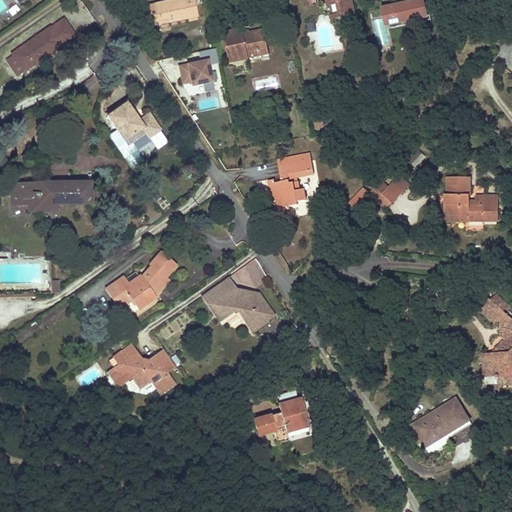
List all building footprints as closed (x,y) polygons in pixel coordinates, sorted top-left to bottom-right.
[(178,0),(146,7),(149,22),(158,20),(168,18),(169,22),(186,18),(195,16),(191,0),(178,0)] [(353,13),(350,0),(328,0),(329,6),(338,4),(340,16),(353,13)] [(422,0),(415,2),(414,0),(393,0),(394,1),(399,0),(400,5),(395,6),(382,9),(385,23),(393,21),(394,25),(426,18),(422,0)] [(338,4),(329,6),(331,17),(340,16),(338,4)] [(168,18),(158,20),(160,28),(187,23),(186,18),(169,22),(168,18)] [(27,69),(61,46),(60,44),(73,35),(62,20),(50,29),(49,28),(28,42),(30,45),(16,54),(27,69)] [(247,59),(247,56),(246,53),(267,49),(263,31),(243,35),(242,30),(224,33),(229,62),(247,59)] [(28,42),(11,53),(24,71),(27,69),(16,54),(30,45),(28,42)] [(350,44),(353,57),(363,55),(361,42),(350,44)] [(218,63),(215,50),(200,54),(202,63),(180,68),(183,84),(191,82),(192,87),(201,84),(203,93),(214,91),(208,65),(218,63)] [(106,117),(124,142),(141,130),(144,135),(147,138),(158,130),(148,116),(139,122),(126,104),(106,117)] [(141,130),(124,142),(127,147),(144,135),(141,130)] [(418,149),(408,160),(416,167),(426,156),(418,149)] [(309,154),(277,160),(278,167),(310,160),(309,154)] [(305,200),(304,195),(303,190),(299,191),(297,182),(289,183),(288,175),(312,170),(310,160),(278,167),(281,181),(272,182),(276,200),(279,216),(290,213),(289,207),(297,205),(296,202),(305,200)] [(392,205),(397,199),(403,193),(398,188),(402,183),(397,178),(387,189),(381,195),(392,205)] [(474,207),(472,207),(469,207),(469,179),(447,178),(447,197),(444,197),(444,217),(469,217),(469,222),(498,222),(498,203),(484,203),(485,197),(474,197),(474,207)] [(380,182),(374,188),(381,195),(387,189),(380,182)] [(402,183),(398,188),(403,193),(407,189),(402,183)] [(56,211),(56,207),(56,203),(89,203),(89,184),(13,186),(14,204),(37,204),(37,211),(56,211)] [(381,195),(374,188),(370,193),(387,210),(392,205),(381,195)] [(351,204),(356,208),(370,193),(365,190),(351,204)] [(149,265),(150,266),(151,266),(141,277),(140,276),(138,277),(127,284),(123,278),(123,277),(105,289),(114,303),(126,294),(131,301),(137,310),(154,298),(151,292),(156,287),(159,290),(167,280),(164,277),(175,266),(160,252),(149,265)] [(138,277),(134,271),(123,278),(127,284),(138,277)] [(238,287),(230,276),(207,292),(218,309),(222,306),(227,312),(233,308),(243,309),(252,321),(250,322),(256,331),(270,322),(268,319),(276,313),(268,302),(264,304),(254,290),(238,287)] [(260,290),(254,290),(264,304),(268,302),(260,290)] [(118,309),(131,301),(126,294),(114,303),(118,309)] [(508,307),(495,296),(491,301),(504,313),(508,307)] [(511,319),(504,313),(491,301),(488,298),(478,308),(492,322),(501,322),(501,335),(506,339),(495,351),(498,354),(496,356),(489,356),(489,364),(483,364),(483,376),(486,376),(495,377),(495,380),(499,380),(499,383),(499,385),(511,384),(511,319)] [(222,306),(218,309),(227,321),(243,309),(233,308),(227,312),(222,306)] [(142,359),(131,345),(117,355),(123,363),(109,373),(119,386),(132,377),(140,387),(152,379),(162,393),(176,384),(166,370),(169,368),(159,355),(150,361),(142,359)] [(174,364),(165,351),(159,355),(169,368),(174,364)] [(140,387),(132,377),(119,386),(121,389),(133,391),(138,398),(145,392),(159,396),(162,393),(152,379),(140,387)] [(276,443),(282,441),(288,440),(286,432),(307,427),(299,399),(279,405),(281,412),(253,420),(257,435),(273,431),(276,443)] [(429,455),(440,448),(451,441),(449,439),(470,426),(455,401),(412,427),(429,455)]
